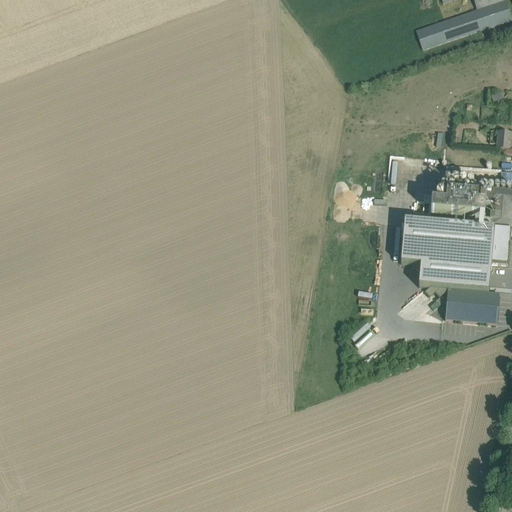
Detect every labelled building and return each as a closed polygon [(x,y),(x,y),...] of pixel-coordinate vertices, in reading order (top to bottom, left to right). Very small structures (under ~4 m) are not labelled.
[(441,0),(443,5),(458,0),(473,0),(477,11),(506,1),(505,0),(441,0)] [(416,33),(423,52),(511,21),(511,20),(506,2),(416,33)] [(502,92),(490,96),(493,104),(505,99),(502,92)] [(490,145),(497,145),(496,151),(510,152),(511,134),(491,132),(490,145)] [(373,206),(390,206),(390,195),(386,195),(386,180),(373,180),(373,206)] [(508,265),(511,221),(511,193),(477,190),(476,198),(447,195),(446,206),(432,204),(431,216),(475,219),(474,230),(405,224),(401,267),(421,268),(419,289),(448,292),(448,289),(479,292),(489,293),(492,264),(508,265)] [(448,289),(448,292),(446,322),(496,327),(499,294),(489,293),(479,292),(448,289)]
